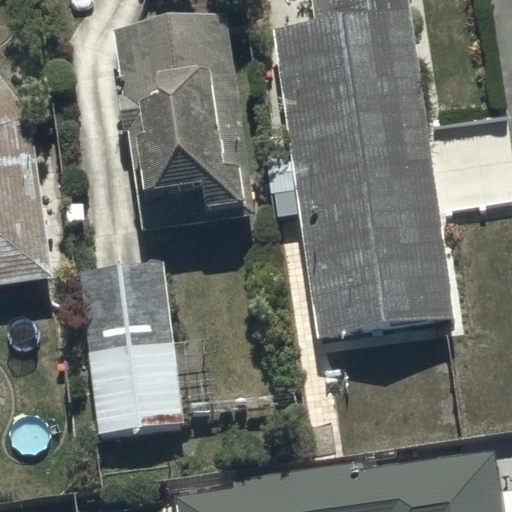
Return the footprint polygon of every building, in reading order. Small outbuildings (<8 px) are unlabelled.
[(455,318),(404,0),(310,0),(314,23),(270,30),(319,340),(455,318)] [(251,177),(221,13),(111,34),(144,237),(215,224),(211,205),(243,199),(239,179),(251,177)] [(0,80),(0,283),(50,277),(28,116),(26,116),(0,80)] [(166,265),(76,273),(93,434),(183,425),(182,408),(222,403),(216,340),(174,344),(166,265)] [(502,511),(493,452),(360,474),(357,460),(232,481),(234,492),(180,501),(181,511),(502,511)]
